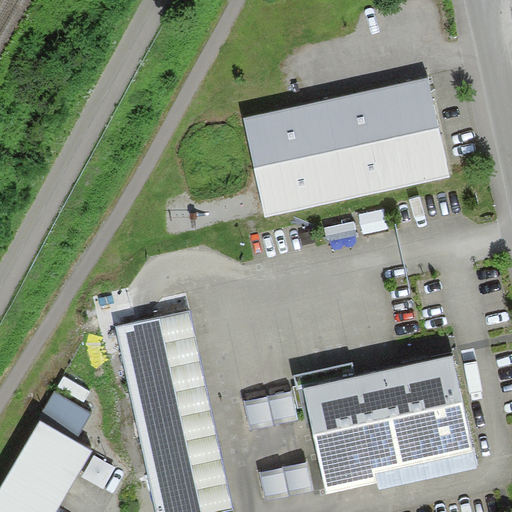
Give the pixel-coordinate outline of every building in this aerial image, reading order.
[(244,118),(265,216),(451,177),(430,78),(244,118)] [(137,319),(116,323),(156,511),(188,511),(227,504),(185,308),(137,319)] [(450,349),(376,365),(401,478),(475,462),(450,349)] [(378,483),(401,478),(376,365),(356,370),(353,359),(293,372),(296,386),(306,384),(328,488),(376,478),(378,483)] [(250,427),(296,417),(289,387),(243,397),(250,427)] [(34,418),(0,477),(0,511),(50,511),(88,449),(34,418)] [(87,478),(108,487),(118,464),(97,455),(87,478)] [(267,499),(313,488),(306,458),(260,470),(267,499)]
